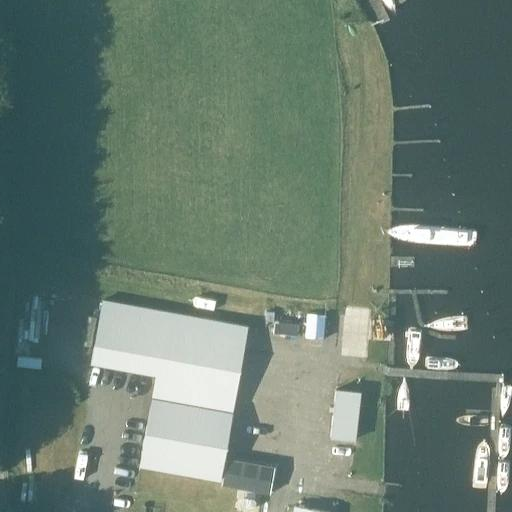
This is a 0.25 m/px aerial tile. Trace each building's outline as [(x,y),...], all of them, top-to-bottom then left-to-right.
[(257,311),(260,291),(242,288),(239,309),(257,311)] [(219,482),(224,452),(247,327),(102,300),(89,364),(155,376),(138,467),(219,482)] [(267,301),(266,318),(290,319),(291,302),(267,301)] [(368,315),(371,335),(383,334),(380,313),(368,315)] [(38,369),(38,352),(11,352),(11,369),(38,369)] [(317,399),(327,398),(326,379),(317,379),(317,399)] [(222,483),(235,485),(236,481),(271,488),(276,462),(227,453),(222,483)] [(252,506),(255,491),(237,487),(234,502),(252,506)]
